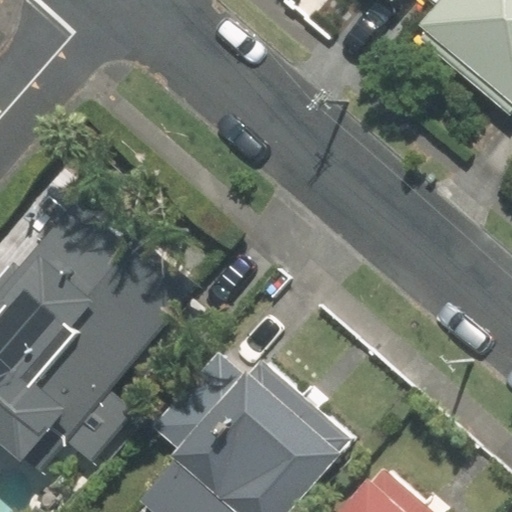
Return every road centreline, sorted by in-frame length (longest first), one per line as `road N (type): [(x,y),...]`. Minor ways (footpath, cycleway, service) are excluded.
road 1 (residential): [(511,315),(146,0)]
road 2 (residential): [(95,0),(0,116)]
